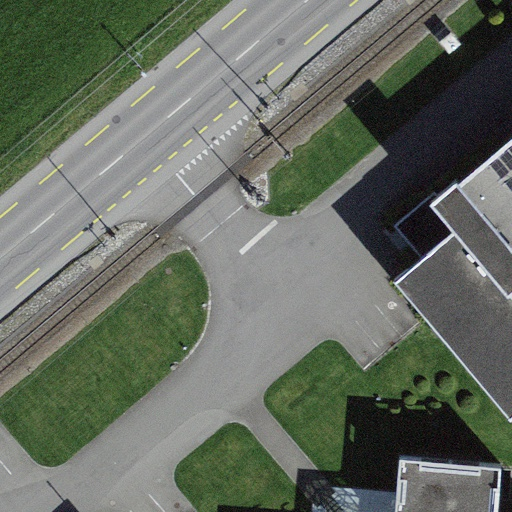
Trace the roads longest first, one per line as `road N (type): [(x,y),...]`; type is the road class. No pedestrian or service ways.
road 1 (primary): [(148,136),(309,0)]
road 2 (unclassified): [(148,136),(275,297)]
road 3 (primary): [(0,261),(148,136)]
